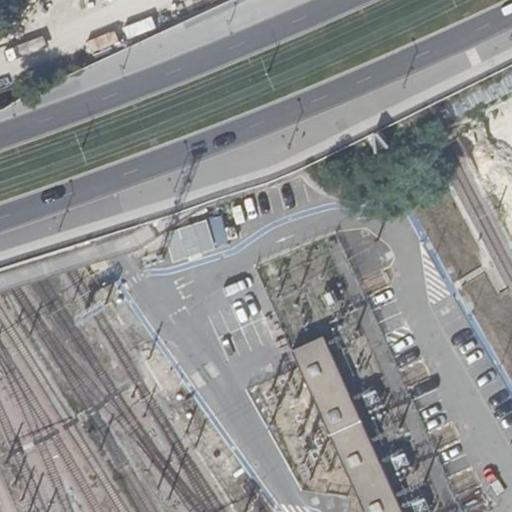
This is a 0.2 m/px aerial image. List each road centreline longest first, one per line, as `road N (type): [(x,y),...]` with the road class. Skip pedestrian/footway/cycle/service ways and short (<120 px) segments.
road 1 (primary): [(0,217),(322,99),(511,13)]
road 2 (primary): [(347,0),(0,135)]
